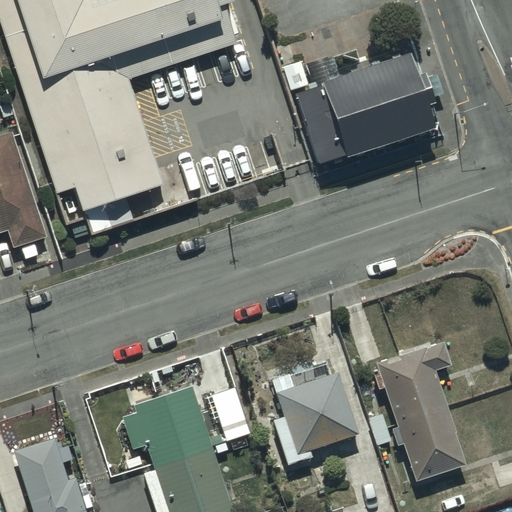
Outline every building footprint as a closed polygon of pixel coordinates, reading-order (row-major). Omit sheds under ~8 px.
[(0,0),(0,20),(57,194),(74,188),(82,212),(163,185),(128,80),(238,44),(225,4),(233,2),(232,0),(0,0)] [(290,92),(316,168),(437,128),(411,52),(290,92)] [(14,137),(0,141),(0,239),(7,237),(14,252),(48,241),(14,137)] [(437,350),(369,371),(409,489),(459,472),(429,379),(445,374),(437,350)] [(334,382),(273,400),(294,462),(353,442),(334,382)] [(136,419),(122,422),(133,456),(146,452),(164,511),(229,511),(192,389),(133,410),(136,419)] [(231,389),(206,398),(222,443),(248,433),(231,389)] [(56,442),(16,455),(32,511),(85,511),(77,483),(68,485),(56,442)]
